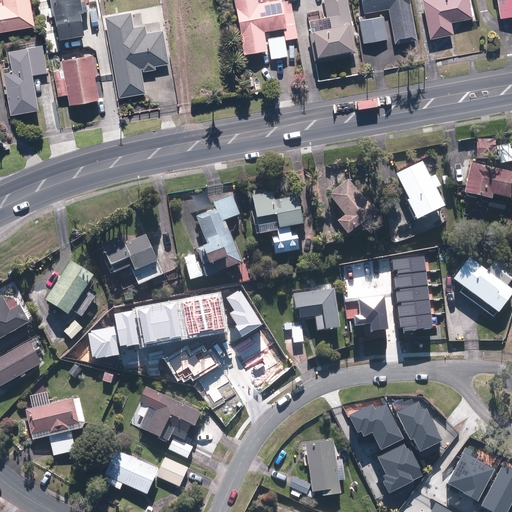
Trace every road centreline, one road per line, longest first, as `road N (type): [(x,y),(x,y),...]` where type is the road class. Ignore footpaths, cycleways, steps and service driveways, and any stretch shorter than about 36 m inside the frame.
road 1 (secondary): [(511,88),(120,158),(0,200)]
road 2 (residential): [(219,511),(247,450),(276,412),(310,389),(356,374),(425,370)]
road 3 (track): [(194,143),(182,59),(190,0)]
